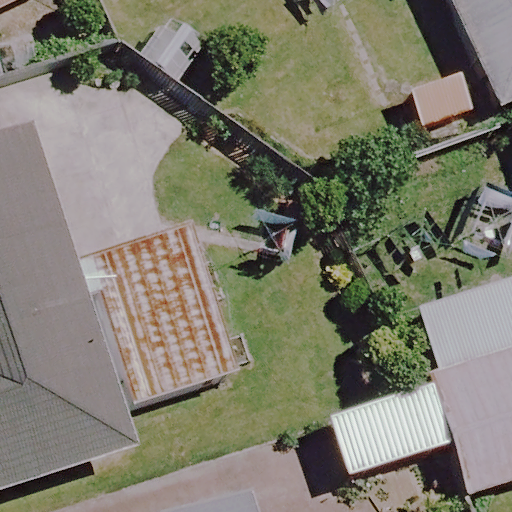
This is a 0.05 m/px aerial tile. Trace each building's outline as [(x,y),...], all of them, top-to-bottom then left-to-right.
[(0,0),(0,20),(35,4),(33,0),(0,0)] [(511,109),(511,0),(421,0),(479,125),(511,109)] [(213,396),(173,255),(157,260),(48,291),(9,155),(0,157),(0,507),(115,474),(102,429),(213,396)] [(414,405),(434,463),(450,511),(451,511),(463,508),(511,491),(511,291),(390,333),(414,405)] [(434,463),(414,405),(306,441),(326,499),(434,463)]
